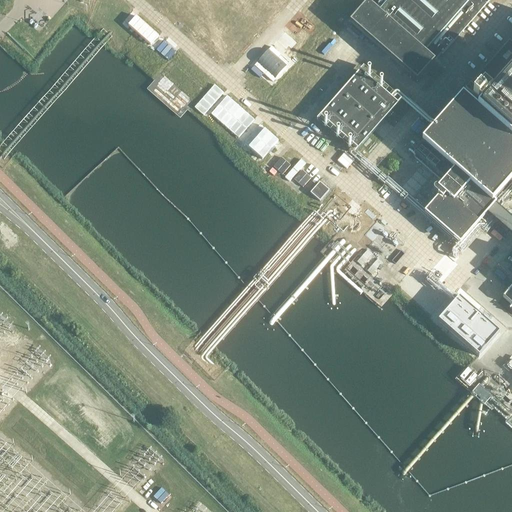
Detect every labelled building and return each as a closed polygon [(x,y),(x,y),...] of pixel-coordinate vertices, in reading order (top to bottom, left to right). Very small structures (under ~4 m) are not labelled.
[(370,0),(368,4),(350,25),(403,71),(416,82),(417,83),(441,55),(442,56),(490,0),(370,0)] [(511,47),(509,45),(413,153),(445,181),(437,189),(436,189),(435,189),(434,189),(433,190),(433,191),(433,192),(433,193),(437,197),(441,200),(429,214),(459,241),(511,181),(511,47)] [(360,72),(320,118),(357,151),(398,105),(360,72)] [(283,175),(291,165),(282,157),(274,167),(283,175)] [(314,177),(318,173),(308,164),(304,168),(314,177)] [(310,181),(314,177),(304,168),(301,172),(310,181)] [(307,185),(310,181),(301,172),(297,176),(307,185)] [(303,189),(307,185),(297,176),(293,181),(303,189)] [(299,193),(303,189),(293,181),(289,185),(299,193)] [(310,195),(319,203),(328,192),(319,184),(310,195)] [(511,217),(496,203),(489,212),(511,231),(511,217)] [(368,250),(356,264),(360,268),(372,254),(368,250)] [(366,273),(370,277),(382,263),(378,259),(366,273)] [(511,305),(511,287),(502,296),(508,303),(509,302),(511,305)] [(459,299),(439,322),(479,357),(500,333),(459,299)] [(467,368),(459,377),(463,380),(471,371),(467,368)] [(474,373),(465,382),(469,385),(477,376),(474,373)] [(479,382),(470,393),(473,395),(480,402),(483,404),(492,394),(479,382)]
